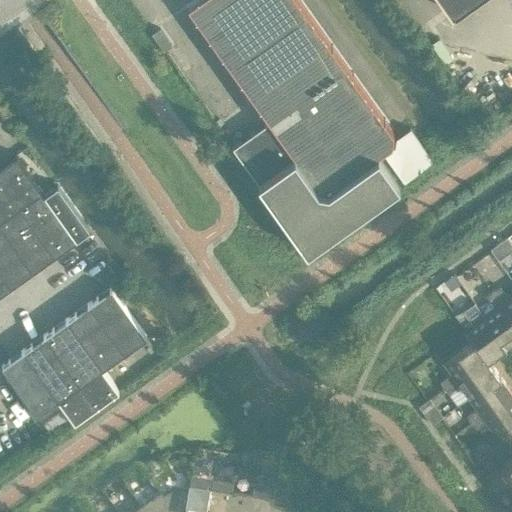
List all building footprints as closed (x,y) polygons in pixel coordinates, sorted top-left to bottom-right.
[(197,0),(189,6),(269,118),(263,121),(259,114),(234,132),(239,139),(232,144),(272,201),(306,248),(398,182),(377,152),(390,142),(392,132),(298,0),(197,0)] [(443,0),(451,10),(452,9),(453,12),(470,0),(443,0)] [(151,33),(163,49),(171,44),(159,27),(151,33)] [(383,152),(403,180),(432,159),(409,127),(395,136),(394,144),(383,152)] [(0,217),(19,204),(41,188),(15,152),(0,162),(0,217)] [(44,192),(41,188),(19,204),(54,252),(89,227),(57,182),(44,192)] [(54,252),(19,204),(0,217),(0,222),(32,268),(54,252)] [(0,222),(0,269),(10,284),(32,268),(0,222)] [(506,236),(493,245),(494,246),(501,257),(511,248),(511,244),(507,238),(506,236)] [(0,290),(10,284),(0,269),(0,290)] [(499,285),(492,289),(511,317),(511,291),(506,295),(499,285)] [(111,286),(89,301),(124,350),(145,335),(111,286)] [(504,343),(511,338),(511,317),(492,289),(486,295),(493,305),(482,312),(504,343)] [(102,366),(124,350),(89,301),(67,317),(102,366)] [(504,343),(482,312),(471,320),(463,309),(454,313),(465,328),(473,338),(487,356),(504,343)] [(101,366),(102,366),(67,317),(45,332),(80,381),(79,382),(96,404),(117,389),(101,366)] [(45,332),(23,348),(58,397),(57,397),(73,420),(96,404),(79,382),(80,381),(45,332)] [(473,338),(442,360),(451,372),(440,380),(443,387),(487,356),(473,338)] [(35,413),(57,397),(58,397),(23,348),(0,364),(35,413)] [(468,396),(499,374),(487,356),(443,387),(449,393),(460,385),(468,396)] [(470,421),(511,391),(499,374),(468,396),(476,407),(466,414),(470,421)] [(486,420),(493,431),(511,417),(511,391),(470,421),(476,427),(486,420)] [(434,406),(424,413),(432,423),(441,416),(442,416),(434,406)] [(511,445),(511,417),(493,431),(501,442),(491,449),(496,458),(511,445)] [(239,452),(236,468),(247,470),(250,452),(239,451),(239,452)] [(511,511),(511,455),(500,464),(511,479),(511,510),(509,511),(511,511)] [(207,511),(212,488),(191,484),(188,497),(190,497),(187,511),(207,511)] [(212,488),(207,511),(228,511),(231,499),(232,491),(212,488)] [(253,492),(252,502),(250,511),(270,511),(271,511),(272,511),(275,496),(253,492)] [(187,511),(190,497),(188,497),(173,494),(160,503),(159,504),(165,511),(187,511)] [(140,511),(165,511),(159,504),(160,503),(157,499),(140,511)] [(250,511),(252,502),(231,499),(228,511),(250,511)]
